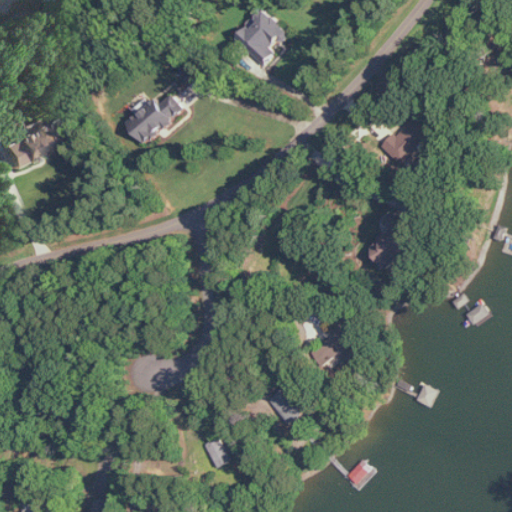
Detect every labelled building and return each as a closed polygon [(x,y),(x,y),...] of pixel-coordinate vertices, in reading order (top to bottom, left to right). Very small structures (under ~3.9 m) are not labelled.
[(269,65),(281,53),(275,48),(284,39),(287,42),(295,34),(269,10),(241,39),(269,65)] [(191,109),(179,94),(167,104),(162,99),(133,124),(150,144),(191,109)] [(412,166),(438,130),(419,116),(403,137),(398,134),(388,148),(412,166)] [(13,168),(64,146),(53,121),(2,144),(13,168)] [(424,252),(405,211),(389,219),(396,235),(377,244),(388,268),(424,252)] [(336,329),(340,338),(323,346),(331,362),(345,355),(349,364),(360,358),(354,346),(358,344),(348,323),(336,329)] [(275,401),(297,425),(313,410),(291,386),(275,401)] [(225,468),(239,460),(224,437),(210,445),(225,468)] [(98,511),(116,511),(118,501),(99,500),(98,511)]
